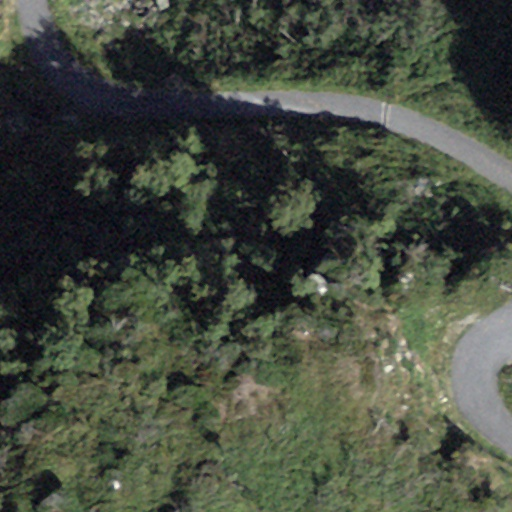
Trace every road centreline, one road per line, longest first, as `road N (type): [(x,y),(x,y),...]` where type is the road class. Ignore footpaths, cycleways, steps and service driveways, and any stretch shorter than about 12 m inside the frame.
road 1 (track): [(29,0),(45,56),(92,98),(170,115),(329,114),(449,143),(511,188)]
road 2 (track): [(511,329),(473,333),(468,368),(489,405),(511,424)]
